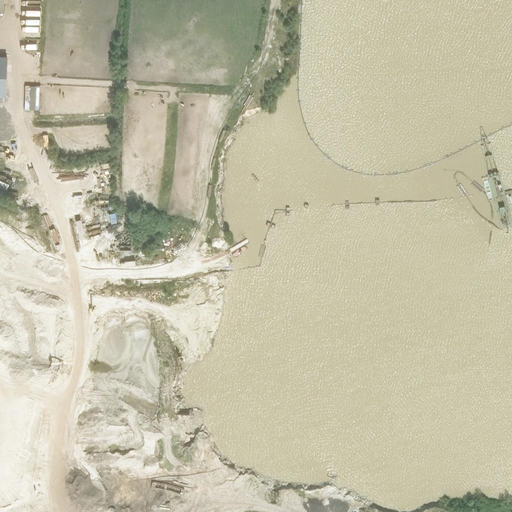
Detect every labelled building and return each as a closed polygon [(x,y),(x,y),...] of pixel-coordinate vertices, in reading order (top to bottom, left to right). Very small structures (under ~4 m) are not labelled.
[(30,22),(30,34),(39,34),(40,22),(30,22)] [(27,84),(27,109),(43,109),(43,85),(27,84)] [(0,132),(8,132),(8,116),(0,115),(0,132)] [(0,172),(0,177),(10,182),(12,178),(0,172)] [(86,180),(87,185),(101,184),(100,172),(82,173),(83,181),(86,180)] [(0,184),(9,188),(11,183),(0,178),(0,184)] [(98,246),(109,235),(106,232),(95,243),(98,246)]
